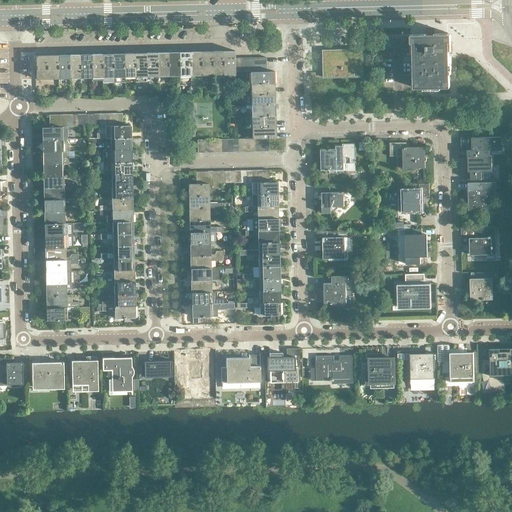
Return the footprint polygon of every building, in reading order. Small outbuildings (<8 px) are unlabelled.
[(450,87),(448,33),(434,34),(434,35),(427,35),(427,34),(413,34),(413,42),(411,42),(411,52),(413,52),(414,88),(450,87)] [(235,72),(234,58),(234,50),(223,51),(223,72),(235,72)] [(190,73),(190,51),(179,52),(179,73),(190,73)] [(201,73),(201,51),(190,51),(190,73),(190,80),(201,80),(201,73)] [(212,73),(212,51),(201,51),(201,73),(212,73)] [(223,72),(223,51),(212,51),(212,73),(223,72)] [(157,74),(157,52),(146,52),(146,74),(157,74)] [(168,74),(168,52),(157,52),(157,74),(168,74)] [(179,73),(179,52),(168,52),(168,74),(179,73)] [(113,77),(113,53),(102,54),(102,78),(113,77)] [(124,75),(124,53),(113,53),(113,77),(124,77),(124,75)] [(135,53),(124,53),(124,75),(135,74),(135,53)] [(146,79),(146,74),(146,53),(135,53),(135,74),(135,80),(146,79)] [(363,77),(363,53),(322,54),(323,78),(355,77),(363,77)] [(69,78),(69,76),(69,54),(58,55),(58,76),(58,79),(69,78)] [(80,76),(80,54),(69,54),(69,76),(80,76)] [(91,75),(91,54),(80,54),(80,76),(91,75)] [(102,78),(102,54),(91,54),(91,75),(91,78),(102,78)] [(47,77),(47,55),(35,55),(36,77),(47,77)] [(58,76),(58,55),(47,55),(47,77),(58,76)] [(266,71),(253,72),(252,72),(252,83),(274,82),(274,71),(266,71)] [(274,93),(274,82),(252,83),(253,94),(274,93)] [(275,104),(274,93),(253,94),(253,105),(275,104)] [(275,115),(275,104),(253,105),(253,116),(275,115)] [(275,126),(275,115),(253,116),(253,127),(275,126)] [(117,125),(111,126),(110,126),(110,136),(106,137),(104,133),(98,133),(98,138),(131,137),(130,125),(123,125),(117,125)] [(275,138),(275,126),(253,127),(254,138),(256,138),(262,138),(268,138),(275,138)] [(62,138),(62,127),(61,127),(56,127),(49,127),(42,127),(42,140),(75,139),(75,134),(68,134),(67,138),(62,138)] [(131,149),(131,137),(98,138),(98,143),(110,143),(111,150),(131,149)] [(490,166),(490,144),(496,144),(496,137),(474,138),(474,144),(478,144),(478,150),(467,150),(468,166),(482,166),(482,164),(489,164),(489,166),(490,166)] [(63,151),(62,141),(67,141),(69,144),(75,144),(75,139),(42,140),(42,152),(63,151)] [(425,168),(425,147),(407,147),(406,142),(390,143),(390,157),(397,156),(397,168),(425,168)] [(355,163),(354,143),(342,144),(343,146),(336,146),(336,149),(321,149),(321,170),(343,170),(343,163),(355,163)] [(131,161),(131,149),(111,150),(111,160),(106,161),(105,157),(98,157),(98,162),(131,161)] [(67,151),(63,151),(42,152),(43,164),(75,163),(75,158),(68,158),(67,151)] [(131,173),(131,161),(98,162),(99,167),(105,167),(106,164),(111,163),(111,174),(131,173)] [(63,175),(63,165),(67,165),(69,168),(75,168),(75,163),(43,164),(43,176),(63,175)] [(132,185),(131,173),(111,174),(111,184),(107,185),(105,181),(99,181),(99,186),(132,185)] [(63,186),(63,175),(43,176),(43,188),(76,187),(76,182),(70,182),(68,186),(63,186)] [(257,182),(252,182),(246,183),(244,183),(244,188),(250,188),(252,184),(257,184),(257,195),(277,194),(277,182),(269,182),(263,182),(257,182)] [(491,209),(490,190),(496,190),(496,182),(476,182),(476,189),(468,190),(469,210),(491,209)] [(209,196),(208,185),(213,185),(215,188),(221,188),(221,183),(219,183),(213,183),(208,183),(202,184),(196,184),(188,184),(188,196),(209,196)] [(421,211),(421,197),(430,197),(429,184),(407,184),(407,190),(403,190),(404,194),(399,194),(399,211),(421,211)] [(132,197),(132,185),(99,186),(99,191),(105,191),(107,188),(112,187),(112,198),(132,197)] [(344,206),(344,192),(348,192),(348,186),(329,186),(330,192),(322,192),(322,213),(331,213),(331,207),(344,206)] [(64,199),(63,189),(68,189),(70,192),(76,192),(76,187),(43,188),(44,200),(64,199)] [(277,206),(277,194),(257,195),(257,205),(253,205),(251,202),(244,202),(245,207),(277,206)] [(209,206),(209,196),(188,196),(189,208),(222,207),(221,203),(215,203),(213,206),(209,206)] [(132,209),(132,197),(112,198),(112,208),(108,209),(106,205),(100,205),(100,210),(132,209)] [(64,206),(64,199),(44,200),(44,212),(77,211),(76,206),(64,206)] [(278,218),(277,206),(245,207),(245,212),(251,212),(253,208),(257,208),(257,219),(278,218)] [(209,220),(209,209),(214,209),(215,212),(222,212),(222,207),(189,208),(189,220),(209,220)] [(133,221),(132,209),(100,210),(100,215),(106,215),(108,212),(112,211),(112,222),(133,221)] [(64,223),(64,213),(69,213),(70,216),(77,216),(77,211),(44,212),(44,224),(64,223)] [(278,230),(278,218),(257,219),(258,229),(253,229),(251,226),(245,226),(245,231),(278,230)] [(210,230),(209,220),(189,220),(189,232),(222,231),(222,227),(216,227),(214,230),(210,230)] [(133,233),(133,221),(112,222),(113,232),(108,233),(106,229),(100,229),(100,234),(133,233)] [(65,234),(64,223),(44,224),(44,236),(77,235),(77,230),(71,230),(69,234),(65,234)] [(492,246),(492,238),(499,238),(499,227),(475,228),(475,238),(469,238),(470,255),(493,254),(492,249),(494,249),(494,246),(492,246)] [(428,256),(427,234),(420,234),(420,229),(400,229),(400,236),(405,236),(406,257),(428,256)] [(278,242),(278,230),(245,231),(245,236),(252,236),(253,232),(258,232),(258,243),(278,242)] [(210,244),(210,233),(214,233),(216,236),(222,236),(222,231),(189,232),(190,244),(210,244)] [(345,258),(345,237),(349,237),(349,231),(328,231),(329,237),(323,237),(323,259),(345,258)] [(133,245),(133,233),(100,234),(100,239),(107,239),(108,236),(113,235),(113,246),(133,245)] [(65,247),(65,237),(69,237),(71,240),(77,240),(77,235),(44,236),(45,248),(65,247)] [(278,254),(278,242),(258,243),(258,253),(254,253),(252,250),(246,250),(246,255),(278,254)] [(210,254),(210,244),(190,244),(190,256),(223,255),(223,251),(216,251),(215,254),(210,254)] [(134,257),(133,245),(113,246),(113,256),(109,256),(107,253),(101,253),(101,258),(134,257)] [(65,258),(65,247),(45,248),(45,260),(78,259),(78,254),(71,254),(70,258),(65,258)] [(279,266),(278,254),(246,255),(246,260),(252,260),(254,256),(258,256),(259,267),(279,266)] [(211,268),(210,260),(223,260),(223,255),(190,256),(190,268),(211,268)] [(134,269),(134,257),(101,258),(101,263),(113,263),(114,270),(134,269)] [(65,271),(72,271),(71,264),(78,264),(78,259),(45,260),(45,272),(65,271)] [(279,278),(279,266),(259,267),(259,277),(254,277),(252,274),(246,274),(246,279),(279,278)] [(211,278),(211,268),(190,268),(191,280),(223,279),(223,275),(217,275),(215,278),(211,278)] [(134,281),(134,269),(114,270),(114,277),(101,277),(101,282),(134,281)] [(66,282),(65,271),(45,272),(46,284),(78,283),(78,278),(72,278),(70,282),(66,282)] [(493,299),(493,279),(499,278),(498,272),(479,272),(479,278),(470,279),(471,300),(493,299)] [(431,308),(430,284),(424,284),(424,274),(405,274),(405,281),(408,281),(408,284),(397,285),(397,309),(431,308)] [(346,290),(355,290),(355,275),(332,276),(332,283),(324,283),(324,303),(330,303),(330,304),(332,304),(332,305),(340,305),(340,303),(346,303),(346,290)] [(279,290),(279,278),(246,279),(246,284),(253,284),(254,280),(259,280),(259,291),(279,290)] [(211,292),(211,281),(215,281),(217,284),(223,284),(223,279),(191,280),(191,292),(211,292)] [(134,293),(134,281),(101,282),(101,287),(108,287),(109,283),(114,283),(114,294),(134,293)] [(66,295),(66,288),(78,288),(78,283),(46,284),(46,296),(66,295)] [(280,302),(279,290),(259,291),(259,301),(255,301),(253,298),(247,298),(247,303),(280,302)] [(211,299),(211,292),(191,292),(191,304),(224,303),(224,299),(211,299)] [(135,305),(134,293),(114,294),(114,304),(110,304),(108,301),(102,301),(102,306),(135,305)] [(66,302),(66,295),(46,296),(46,308),(79,307),(79,302),(66,302)] [(280,302),(247,303),(241,303),(241,308),(259,307),(260,315),(280,314),(280,302)] [(212,316),(211,305),(216,305),(218,308),(224,308),(224,303),(191,304),(191,316),(212,316)] [(135,318),(135,305),(102,306),(102,311),(108,311),(110,307),(114,307),(115,318),(135,318)] [(67,319),(66,309),(71,308),(73,312),(79,312),(79,307),(46,308),(46,320),(67,319)] [(511,348),(510,348),(510,351),(500,352),(500,348),(489,349),(490,377),(511,376),(511,348)] [(438,371),(438,361),(434,361),(434,353),(418,353),(418,351),(410,351),(411,384),(434,383),(434,371),(438,371)] [(214,380),(214,364),(210,364),(210,363),(209,363),(209,355),(201,356),(201,359),(193,359),(193,352),(179,353),(179,363),(186,363),(187,383),(194,383),(193,380),(202,380),(202,383),(210,383),(210,380),(214,380)] [(474,382),(474,352),(450,353),(450,383),(474,382)] [(297,382),(297,366),(295,366),(294,357),(282,357),(282,353),(269,353),(269,357),(267,357),(267,369),(269,369),(270,382),(297,382)] [(260,381),(260,366),(264,366),(263,356),(260,356),(260,354),(249,355),(249,357),(226,358),(226,368),(221,368),(221,383),(226,383),(226,382),(260,381)] [(352,371),(351,355),(339,355),(339,362),(334,362),(334,356),(316,356),(317,368),(316,368),(316,380),(330,380),(330,381),(333,381),(333,382),(353,382),(353,371),(352,371)] [(99,386),(98,362),(88,363),(88,358),(79,358),(79,365),(78,365),(79,388),(85,388),(85,387),(99,386)] [(394,382),(394,358),(369,358),(370,370),(365,370),(365,385),(371,385),(371,382),(394,382)] [(134,386),(134,360),(114,361),(114,387),(134,386)] [(172,376),(172,360),(156,361),(144,361),(144,365),(144,377),(145,377),(152,377),(164,377),(171,376),(172,376)] [(64,386),(63,363),(63,362),(31,363),(32,384),(49,384),(49,386),(64,386)] [(0,383),(22,383),(22,363),(0,363),(0,383)]
